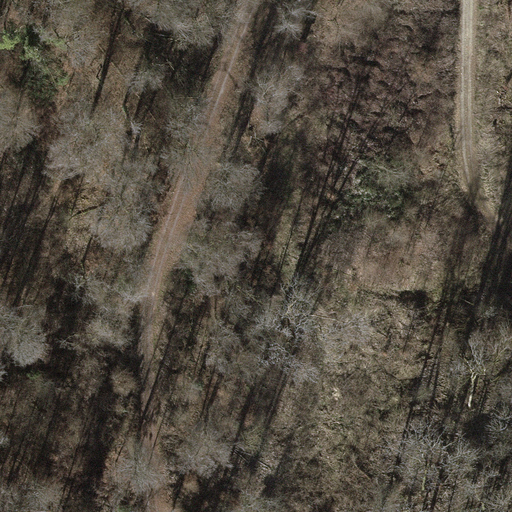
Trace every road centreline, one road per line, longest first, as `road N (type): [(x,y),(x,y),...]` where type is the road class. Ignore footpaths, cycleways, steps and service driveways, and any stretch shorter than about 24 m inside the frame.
road 1 (track): [(251,0),(158,258),(146,341),(152,511)]
road 2 (track): [(472,0),(469,164),(493,211),(511,226)]
